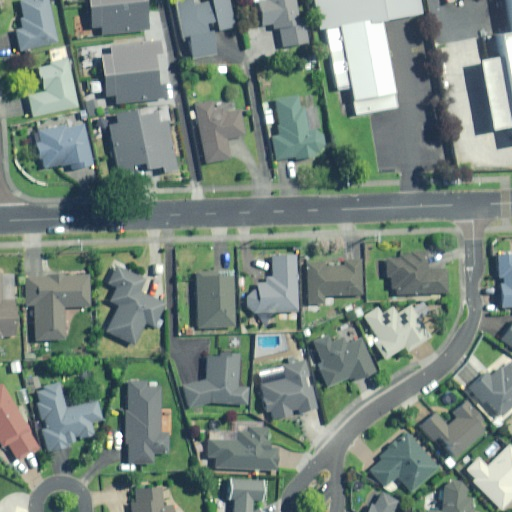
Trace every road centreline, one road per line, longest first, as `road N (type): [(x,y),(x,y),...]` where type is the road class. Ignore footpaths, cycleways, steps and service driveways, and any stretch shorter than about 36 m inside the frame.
road 1 (residential): [(0,220),(472,204)]
road 2 (residential): [(337,450),(370,414),(437,372),(470,332),(472,204)]
